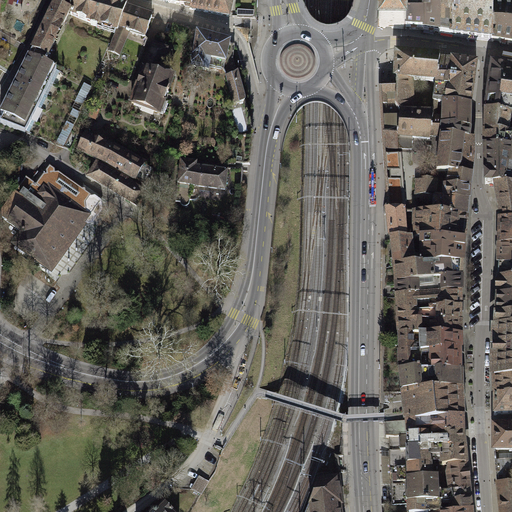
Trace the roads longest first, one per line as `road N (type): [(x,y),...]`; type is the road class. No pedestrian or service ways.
road 1 (residential): [(486,54),(478,184),(489,216),(480,349),(486,511)]
road 2 (secondary): [(360,119),(368,511)]
road 3 (tertiary): [(227,340),(183,372),(132,382),(60,367),(0,337)]
road 4 (tertiary): [(274,120),(250,293),(227,340)]
road 5 (residential): [(116,511),(210,436),(236,366),(227,340)]
road 6 (residential): [(125,0),(229,30),(239,39),(258,106),(274,120)]
road 7 (residential): [(132,211),(25,142),(0,135)]
